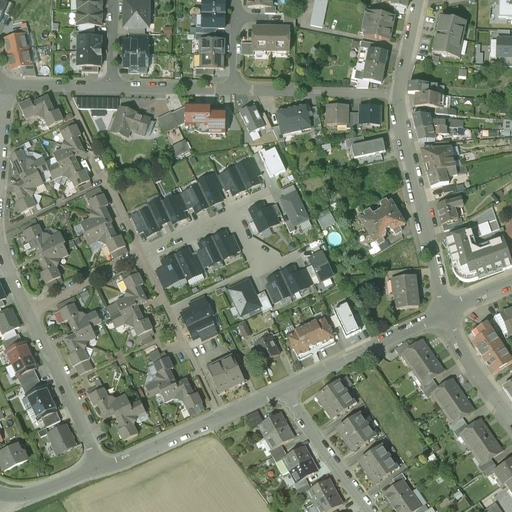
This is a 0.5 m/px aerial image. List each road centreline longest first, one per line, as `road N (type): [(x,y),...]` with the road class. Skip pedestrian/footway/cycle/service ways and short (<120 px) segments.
road 1 (residential): [(446,314),(399,94)]
road 2 (residential): [(283,388),(446,314)]
road 3 (residential): [(144,257),(219,417)]
road 4 (residential): [(28,312),(100,467)]
road 5 (residential): [(237,90),(399,94)]
road 6 (residential): [(283,388),(373,511)]
road 7 (residential): [(100,467),(219,417)]
road 8 (residential): [(144,257),(28,312)]
road 9 (residential): [(511,422),(479,380),(446,314)]
road 10 (residential): [(112,88),(237,90)]
